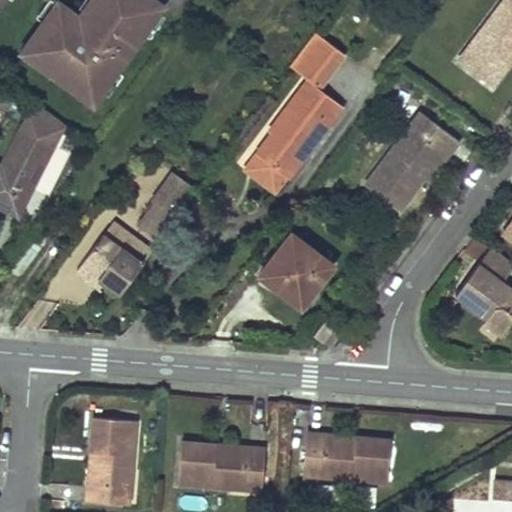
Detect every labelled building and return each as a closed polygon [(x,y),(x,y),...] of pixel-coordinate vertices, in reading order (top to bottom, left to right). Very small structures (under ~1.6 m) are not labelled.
[(161,2),(158,0),(92,0),(86,10),(80,18),(54,0),(48,0),(43,6),(51,12),(46,20),(43,18),(20,51),(92,103),(102,89),(100,88),(114,68),(116,69),(143,31),(141,30),(161,2)] [(83,0),(80,5),(86,10),(92,0),(83,0)] [(511,0),(503,0),(457,60),(492,86),(511,59),(511,0)] [(38,14),(43,18),(46,20),(51,12),(43,6),(38,14)] [(344,53),(315,31),(289,66),(307,78),(273,124),(276,127),(255,154),(285,176),(288,178),(342,105),(318,87),(344,53)] [(116,69),(114,68),(100,88),(102,89),(106,92),(120,72),(116,69)] [(0,96),(0,120),(16,95),(6,88),(0,96)] [(420,110),(364,184),(399,210),(424,177),(444,150),(448,153),(459,139),(420,110)] [(0,205),(17,214),(52,145),(17,128),(0,162),(0,205)] [(424,177),(428,180),(448,153),(444,150),(424,177)] [(285,176),(255,154),(244,169),(274,191),(285,176)] [(196,189),(173,172),(145,210),(148,213),(140,224),(160,238),(196,189)] [(112,222),(103,234),(129,253),(137,240),(112,222)] [(291,232),(259,274),(300,305),(332,264),(291,232)] [(151,250),(137,240),(129,253),(103,234),(77,270),(100,287),(104,282),(119,293),(151,250)] [(10,264),(21,272),(37,251),(26,243),(10,264)] [(454,294),(502,330),(511,317),(511,287),(503,280),(511,267),(511,262),(491,247),(454,294)] [(326,317),(313,334),(323,341),(336,324),(326,317)] [(87,483),(86,500),(118,503),(119,487),(129,488),(135,420),(93,416),(90,451),(96,452),(93,484),(87,483)] [(323,433),(306,431),(303,464),(320,465),(319,475),(386,482),(390,439),(355,436),(354,442),(323,439),(323,433)] [(323,433),(323,439),(354,442),(355,436),(323,433)] [(262,490),(265,447),(248,446),(247,452),(216,449),(216,443),(181,441),(178,473),(194,474),(194,484),(262,490)] [(248,446),(216,443),(216,449),(247,452),(248,446)] [(96,452),(90,451),(87,483),(93,484),(96,452)] [(320,465),(303,464),(302,474),(319,475),(320,465)] [(178,473),(177,483),(194,484),(194,474),(178,473)] [(511,480),(495,480),(494,496),(511,497),(511,480)] [(119,487),(118,503),(128,504),(129,488),(119,487)]
